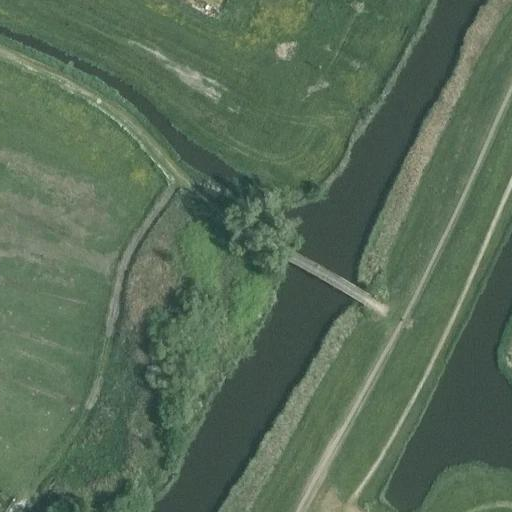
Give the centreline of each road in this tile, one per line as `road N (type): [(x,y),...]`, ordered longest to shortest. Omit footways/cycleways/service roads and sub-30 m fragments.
road 1 (unknown): [(0,52),(108,103),(221,212),(400,325)]
road 2 (unknown): [(299,511),(361,404),(511,92)]
